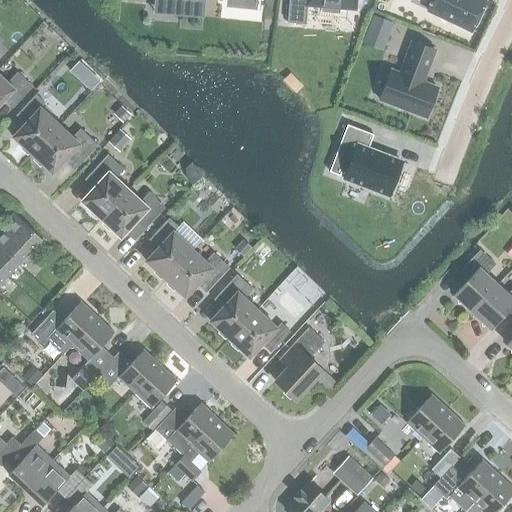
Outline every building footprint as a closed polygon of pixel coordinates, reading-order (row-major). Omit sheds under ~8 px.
[(288,0),(287,23),(305,24),(307,6),(321,7),(321,12),(339,14),(339,8),(355,10),(355,0),(288,0)] [(432,0),(427,12),(470,32),(484,2),(480,0),(432,0)] [(393,24),(373,16),(366,35),(386,43),(393,24)] [(435,52),(411,42),(399,74),(391,71),(379,101),(425,119),(437,88),(423,83),(435,52)] [(90,72),(81,82),(90,91),(99,81),(90,72)] [(15,106),(32,88),(17,74),(7,84),(0,77),(0,105),(7,98),(15,106)] [(11,137),(31,155),(59,126),(39,108),(44,103),(35,94),(18,113),(27,121),(11,137)] [(121,107),(113,115),(123,124),(130,116),(121,107)] [(346,125),(328,172),(343,178),(343,179),(388,196),(401,162),(367,150),(373,135),(346,125)] [(71,138),(59,126),(31,155),(51,173),(66,157),(76,167),(97,145),(79,129),(71,138)] [(119,130),(108,143),(119,153),(130,141),(119,130)] [(80,201),(100,220),(127,190),(115,179),(123,170),(107,155),(87,176),(96,185),(80,201)] [(140,202),(127,190),(100,220),(120,238),(127,229),(136,238),(164,208),(148,193),(140,202)] [(2,227),(29,253),(40,240),(13,215),(2,227)] [(145,261),(164,279),(192,250),(173,232),(177,227),(168,218),(151,236),(160,244),(145,261)] [(0,228),(0,249),(17,265),(29,253),(2,227),(0,228)] [(243,257),(251,248),(242,241),(234,250),(243,257)] [(0,272),(5,278),(17,265),(0,249),(0,272)] [(192,250),(164,279),(184,298),(199,281),(208,289),(228,268),(213,253),(205,262),(192,250)] [(453,296),(472,313),(496,287),(485,276),(495,265),(479,251),(462,269),(471,277),(453,296)] [(229,339),(256,310),(244,298),(252,289),(236,275),(216,296),(225,304),(209,321),(229,339)] [(507,311),(511,315),(511,290),(507,296),(496,287),(472,313),(490,330),(507,311)] [(97,318),(81,303),(63,322),(53,312),(31,335),(43,346),(47,341),(63,355),(71,346),(97,318)] [(276,328),(256,310),(229,339),(248,358),(264,341),(273,349),(289,332),(280,323),(276,328)] [(97,318),(71,346),(87,362),(114,334),(97,318)] [(294,401),(322,372),(309,360),(324,343),(308,329),(278,361),(287,369),(274,382),(294,401)] [(160,366),(143,350),(125,370),(113,359),(96,377),(108,388),(117,379),(134,394),(160,366)] [(83,392),(96,377),(84,366),(71,380),(83,392)] [(177,382),(160,366),(134,394),(150,410),(177,382)] [(32,367),(21,378),(31,387),(41,376),(32,367)] [(11,377),(2,369),(0,370),(0,383),(2,386),(11,377)] [(405,424),(422,440),(448,411),(431,395),(405,424)] [(142,423),(152,432),(171,411),(161,402),(142,423)] [(190,447),(191,448),(217,420),(200,404),(183,423),(172,412),(154,431),(181,456),(190,447)] [(448,411),(422,440),(438,455),(465,427),(448,411)] [(174,466),(191,482),(199,473),(189,464),(198,455),(207,464),(234,435),(217,420),(191,448),(174,466)] [(35,431),(43,438),(50,431),(42,423),(35,431)] [(20,446),(17,449),(25,456),(7,475),(24,491),(51,462),(35,446),(42,439),(33,431),(20,445),(20,446)] [(114,444),(105,435),(96,445),(104,453),(114,444)] [(20,446),(20,445),(11,438),(4,445),(0,441),(0,460),(3,464),(17,449),(20,446)] [(393,456),(375,438),(361,453),(380,470),(393,456)] [(116,447),(106,457),(115,466),(125,456),(116,447)] [(440,479),(451,468),(459,459),(450,450),(431,471),(440,479)] [(372,479),(348,457),(332,475),(356,496),(372,479)] [(440,479),(433,488),(445,500),(448,497),(465,511),(472,505),(499,476),(482,461),(464,480),(451,468),(440,479)] [(51,462),(24,491),(41,507),(59,489),(67,496),(84,478),(75,470),(68,478),(51,462)] [(380,473),(373,481),(383,489),(389,482),(380,473)] [(472,505),(465,511),(496,511),(511,495),(511,488),(499,476),(472,505)] [(67,511),(99,511),(102,509),(85,493),(92,486),(84,478),(67,496),(75,504),(67,511)] [(127,488),(137,497),(147,487),(137,478),(127,488)] [(419,496),(425,489),(416,480),(409,487),(419,496)] [(308,484),(284,510),(286,511),(318,511),(328,502),(308,484)] [(197,486),(180,504),(188,511),(204,493),(197,486)]
